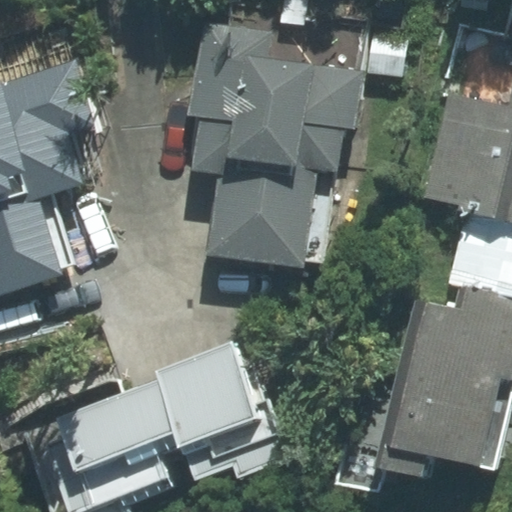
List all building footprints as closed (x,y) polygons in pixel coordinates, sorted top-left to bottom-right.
[(206,265),(309,279),(324,170),(343,173),(350,130),(360,132),(367,73),(268,59),(271,36),(202,27),(189,117),(206,120),(199,175),(218,177),(206,265)] [(0,299),(12,296),(10,290),(65,272),(39,194),(88,177),(72,130),(101,120),(81,60),(4,86),(1,75),(0,75),(0,299)] [(511,97),(510,105),(456,94),(432,195),(467,203),(465,208),(475,211),(459,279),(511,291),(511,97)] [(511,377),(511,294),(462,283),(457,304),(417,296),(380,459),(425,471),(430,450),(481,463),(501,376),(511,377)] [(252,356),(25,440),(52,511),(128,511),(135,510),(131,501),(178,484),(167,453),(191,444),(203,477),(242,463),(247,479),(290,464),(252,356)]
